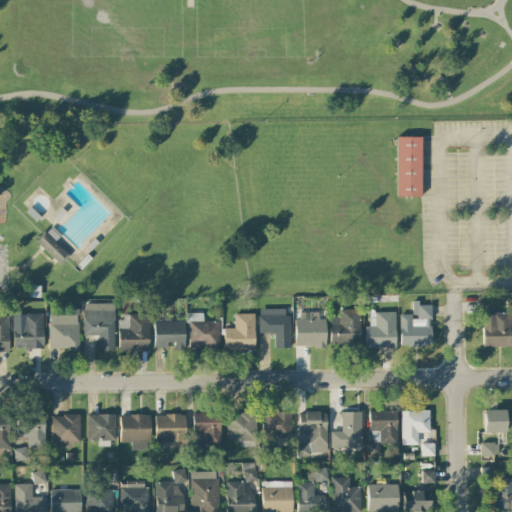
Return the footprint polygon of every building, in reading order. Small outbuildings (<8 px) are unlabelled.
[(397,137),(397,196),(421,196),(421,137),(397,137)] [(44,231),(41,233),(34,240),(41,248),(54,260),(59,265),(65,259),(69,256),(44,231)] [(113,304),(82,303),(82,336),(97,336),(97,351),(113,351),(113,304)] [(430,303),(412,304),(412,315),(399,315),(399,346),(430,345),(430,303)] [(67,315),(47,315),(48,349),(77,349),(77,304),(67,304),(67,315)] [(258,333),(273,333),(274,349),(289,348),(288,309),(258,309),(258,333)] [(360,310),(339,309),(339,317),(330,317),(329,345),(359,345),(360,310)] [(318,312),(295,312),(295,347),(325,347),(325,319),(318,319),(318,312)] [(395,348),(395,312),(375,312),(375,326),(364,326),(364,347),(395,348)] [(42,313),(22,314),(23,328),(12,328),(12,349),(43,348),(42,313)] [(202,321),(202,313),(188,314),(189,347),(219,346),(218,321),(202,321)] [(253,313),(234,314),(234,328),(223,328),(223,350),(254,349),(253,313)] [(509,347),(510,313),(482,313),(482,346),(509,347)] [(149,351),(148,314),(118,315),(119,351),(149,351)] [(184,321),(153,321),(153,348),(165,348),(166,342),(173,342),(173,349),(183,350),(184,321)] [(369,411),(370,454),(378,454),(377,444),(396,443),(395,410),(369,411)] [(428,410),(400,410),(400,445),(417,445),(417,433),(421,433),(421,456),(434,456),(433,429),(428,429),(428,410)] [(505,432),(505,410),(482,410),(483,432),(505,432)] [(203,446),(220,446),(219,412),(192,413),(192,433),(203,433),(203,446)] [(255,441),(255,412),(226,413),(226,442),(255,441)] [(290,439),(291,412),(263,412),(262,438),(290,439)] [(326,453),(325,412),(298,412),(298,432),(308,432),(309,453),(326,453)] [(330,448),(361,448),(360,412),(340,412),(341,431),(330,431),(330,448)] [(113,414),(86,414),(86,441),(97,440),(97,446),(114,446),(113,414)] [(154,415),(154,441),(184,441),(184,414),(154,415)] [(79,442),(79,415),(50,415),(51,443),(79,442)] [(119,442),(131,442),(131,450),(149,450),(149,415),(119,415),(119,442)] [(27,448),(44,448),(44,416),(16,417),(16,440),(26,440),(27,448)] [(296,457),(309,455),(308,443),(294,445),(296,457)] [(497,455),(497,443),(479,443),(480,456),(497,455)] [(242,464),(243,481),(255,481),(254,463),(242,464)] [(492,480),(492,467),(480,467),(481,480),(492,480)] [(186,481),(184,469),(171,471),(173,483),(186,481)] [(306,482),(326,480),(326,469),(306,470),(306,482)] [(45,482),(43,470),(31,472),(33,484),(45,482)] [(433,470),(420,471),(420,483),(433,483),(433,470)] [(189,511),(217,511),(217,471),(189,472),(189,511)] [(358,511),(359,487),(348,486),(349,478),(330,477),(330,511),(332,511),(358,511)] [(511,478),(496,478),(495,492),(488,492),(488,511),(511,511),(511,478)] [(225,511),(253,511),(253,489),(242,490),(242,481),(225,481),(225,511)] [(290,511),(291,481),(260,482),(260,511),(290,511)] [(146,511),(146,482),(119,482),(119,511),(146,511)] [(322,511),(323,495),(313,495),(313,482),(295,482),(295,511),(322,511)] [(13,511),(41,511),(42,497),(31,497),(31,484),(14,483),(13,511)] [(180,511),(181,483),(154,483),(154,511),(180,511)] [(396,511),(397,485),(367,484),(366,511),(382,511),(396,511)] [(79,511),(80,490),(49,489),(48,511),(79,511)] [(112,511),(113,490),(85,490),(84,511),(112,511)] [(429,511),(428,491),(402,491),(403,511),(429,511)]
